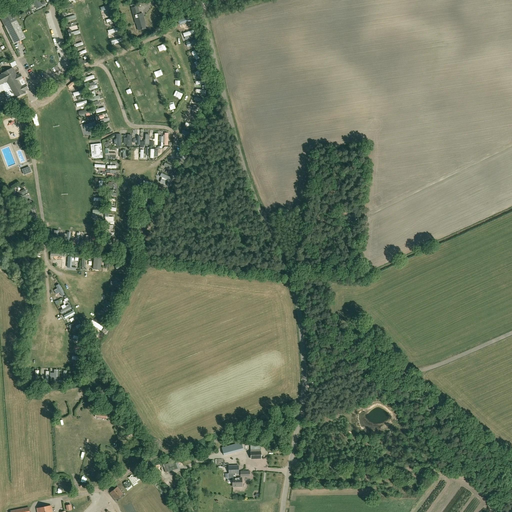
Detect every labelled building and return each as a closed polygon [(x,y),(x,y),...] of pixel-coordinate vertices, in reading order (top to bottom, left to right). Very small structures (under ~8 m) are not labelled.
[(144,21),(142,14),(141,14),(139,14),(137,7),(131,8),(136,23),(138,31),(146,29),(144,21)] [(26,38),(17,21),(12,12),(0,18),(14,45),(26,38)] [(186,18),(178,21),(180,26),(187,24),(186,18)] [(184,33),(185,40),(193,38),(192,34),(195,34),(195,30),(184,33)] [(15,98),(25,93),(24,91),(17,76),(13,68),(2,74),(3,75),(0,76),(0,92),(4,90),(8,98),(13,96),(15,98)] [(78,78),(68,85),(70,89),(80,82),(78,78)] [(92,157),(95,156),(95,159),(99,158),(102,157),(101,144),(98,144),(98,145),(94,145),(90,145),(92,157)] [(178,152),(174,160),(184,164),(187,156),(178,152)] [(15,194),(17,198),(28,192),(26,189),(15,194)] [(349,213),(349,214),(347,217),(350,219),(350,220),(351,219),(354,221),(356,218),(353,216),(355,213),(351,210),(349,213)] [(30,235),(27,235),(27,244),(40,243),(40,239),(35,240),(35,237),(31,237),(30,235)] [(95,256),(93,269),(101,270),(103,256),(95,256)] [(64,309),(61,310),(63,314),(72,310),(68,302),(62,305),(64,309)] [(81,324),(79,320),(68,326),(70,330),(81,324)] [(93,326),(102,332),(104,328),(95,322),(93,326)] [(75,345),(74,349),(76,349),(76,352),(80,353),(81,350),(86,351),(87,347),(75,345)] [(434,412),(431,410),(433,408),(430,405),(431,404),(429,402),(425,408),(432,414),(434,412)] [(241,443),(222,448),(224,456),(243,451),(241,443)] [(251,458),(261,458),(261,451),(255,451),(255,450),(251,450),(251,458)] [(174,461),(164,465),(166,472),(177,469),(174,461)] [(228,479),(227,479),(227,483),(232,482),(232,487),(242,486),(242,478),(235,478),(235,474),(238,474),(238,465),(228,465),(229,474),(228,474),(228,479)] [(110,493),(116,500),(123,494),(117,486),(110,493)]
